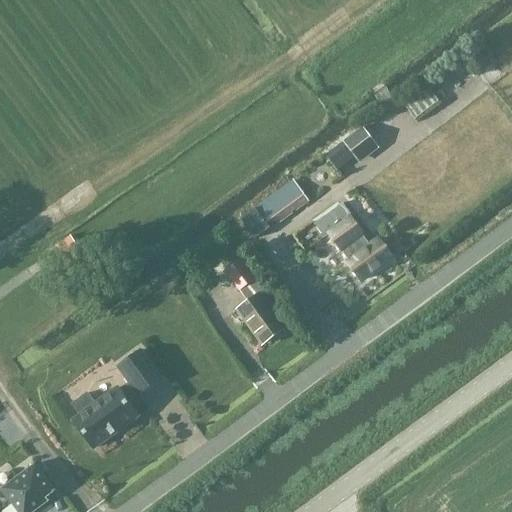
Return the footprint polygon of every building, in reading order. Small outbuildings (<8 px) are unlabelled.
[(426,88),(403,106),(414,120),(437,101),(426,88)] [(358,163),(378,148),(361,126),(341,142),(358,163)] [(253,209),(240,219),(254,239),(307,200),(291,179),(253,209)] [(339,204),(312,224),(322,237),(328,232),(349,260),(346,262),(360,280),(391,257),(377,239),(369,245),(348,217),(339,204)] [(309,255),(296,264),(318,298),(331,289),(309,255)] [(239,261),(223,273),(237,292),(253,280),(239,261)] [(258,294),(234,312),(259,346),(283,329),(258,294)] [(71,421),(92,449),(136,416),(125,400),(135,393),(137,396),(160,378),(139,350),(116,367),(128,383),(118,390),(116,388),(94,404),(86,393),(71,404),(79,415),(71,421)] [(174,396),(167,407),(187,419),(193,408),(174,396)] [(33,463),(0,487),(0,489),(16,511),(29,511),(46,500),(44,497),(53,490),(33,463)]
